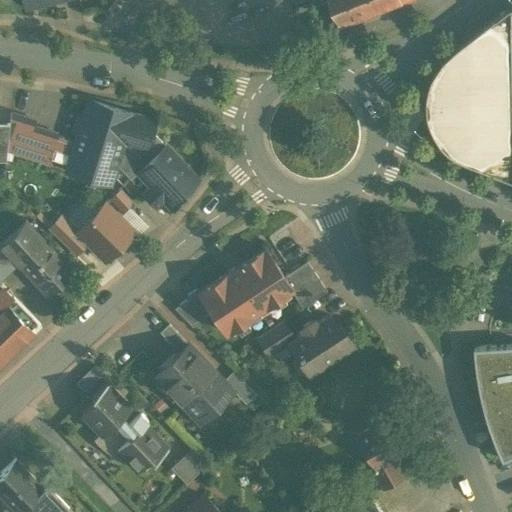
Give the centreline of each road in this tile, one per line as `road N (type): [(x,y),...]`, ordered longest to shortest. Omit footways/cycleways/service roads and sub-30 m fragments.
road 1 (residential): [(324,192),(344,250),(421,369),(491,511)]
road 2 (residential): [(265,172),(0,405)]
road 3 (residential): [(371,152),(511,211)]
road 4 (residential): [(475,0),(356,84)]
road 5 (residential): [(0,50),(130,68)]
road 6 (residential): [(130,68),(253,106)]
road 7 (residential): [(356,84),(319,67),(299,68),(264,89),(253,106)]
